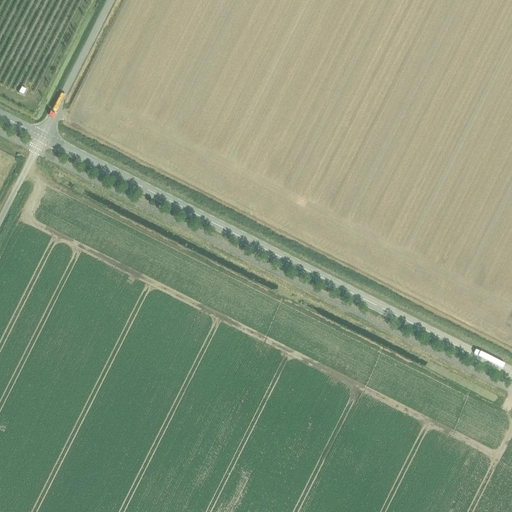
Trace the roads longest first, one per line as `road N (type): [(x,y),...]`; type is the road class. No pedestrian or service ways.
road 1 (tertiary): [(511,375),(42,137)]
road 2 (unclassified): [(42,137),(112,0)]
